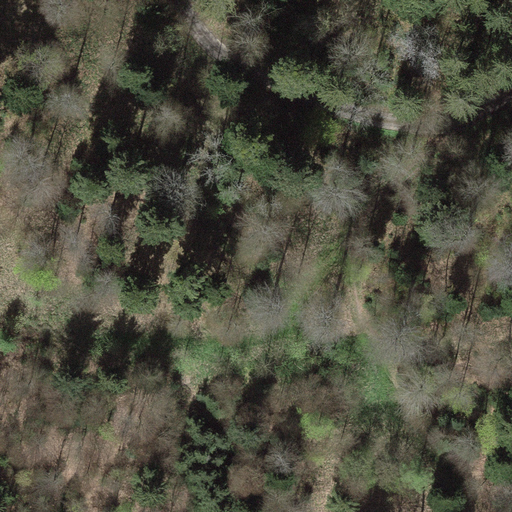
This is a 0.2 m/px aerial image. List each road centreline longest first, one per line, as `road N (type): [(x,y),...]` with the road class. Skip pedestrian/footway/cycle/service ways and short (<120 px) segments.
road 1 (track): [(439,121),(418,159),(358,224),(348,264),(373,359),(478,511)]
road 2 (track): [(179,0),(199,35),(229,63),(350,115),(439,121),(511,93)]
